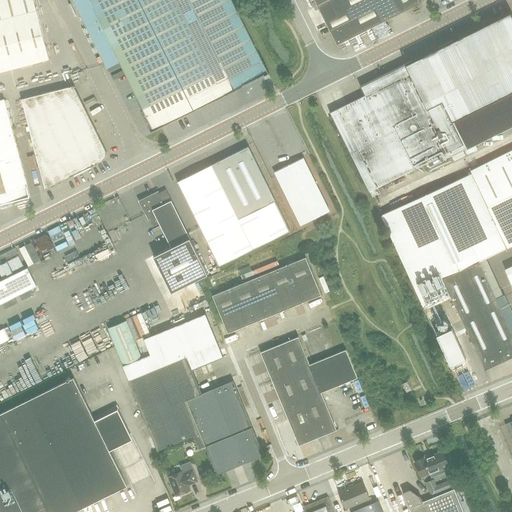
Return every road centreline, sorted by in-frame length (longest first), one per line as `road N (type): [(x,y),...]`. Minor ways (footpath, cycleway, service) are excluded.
road 1 (unclassified): [(0,239),(325,78)]
road 2 (unclassified): [(290,480),(511,388)]
road 3 (unclassified): [(290,480),(240,348),(321,311)]
road 4 (unclassified): [(325,78),(487,0)]
